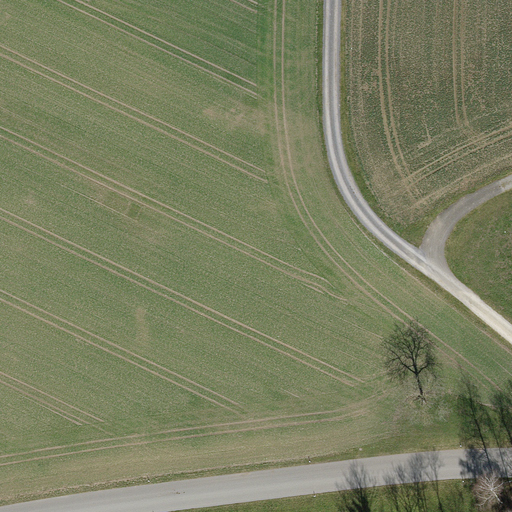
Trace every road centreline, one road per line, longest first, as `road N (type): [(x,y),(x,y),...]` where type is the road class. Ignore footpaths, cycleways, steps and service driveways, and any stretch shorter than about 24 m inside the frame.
road 1 (tertiary): [(511,464),(92,511)]
road 2 (track): [(511,336),(378,229),(350,193),(336,160),(331,103),(334,0)]
road 3 (track): [(432,268),(438,241),(456,217),(511,184)]
